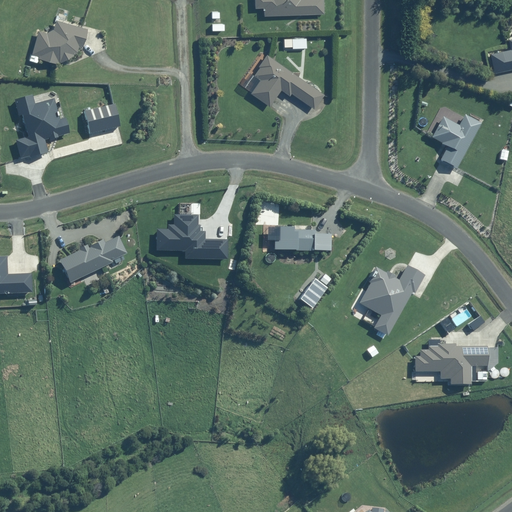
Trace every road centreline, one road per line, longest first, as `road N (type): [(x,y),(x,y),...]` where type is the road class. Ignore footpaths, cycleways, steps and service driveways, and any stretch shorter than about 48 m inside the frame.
road 1 (residential): [(364,187),(251,160),(213,160),(0,213)]
road 2 (residential): [(364,187),(372,0)]
road 3 (residential): [(511,294),(458,230),(364,187)]
road 4 (unknown): [(189,164),(180,0)]
